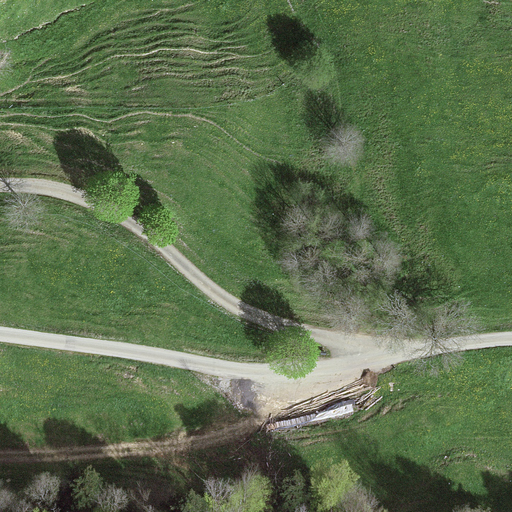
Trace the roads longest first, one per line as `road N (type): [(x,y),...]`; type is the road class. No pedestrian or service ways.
road 1 (unclassified): [(511,338),(294,373),(0,333)]
road 2 (track): [(294,373),(282,406),(216,436),(0,456)]
